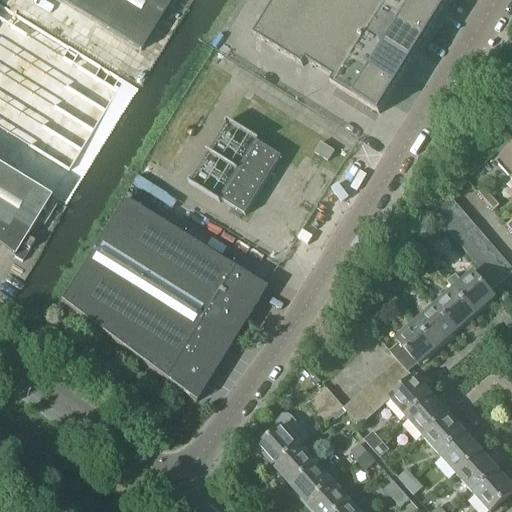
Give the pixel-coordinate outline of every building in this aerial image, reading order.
[(55,0),(141,52),(142,52),(173,1),(170,0),(55,0)] [(277,0),(254,37),(303,67),(306,62),(334,79),(331,85),(380,115),(451,0),(277,0)] [(0,162),(13,171),(29,145),(69,169),(82,148),(94,129),(106,109),(117,90),(94,76),(100,67),(0,6),(0,162)] [(258,143),(259,142),(227,122),(189,185),(220,204),(222,201),(246,216),(282,158),(258,143)] [(315,154),(329,163),(336,152),(322,143),(315,154)] [(13,171),(12,174),(51,198),(69,169),(29,145),(13,171)] [(511,149),(497,164),(511,180),(511,149)] [(48,201),(50,198),(0,167),(0,248),(13,258),(35,222),(44,227),(57,207),(48,201)] [(479,194),(487,203),(493,198),(485,189),(479,194)] [(493,198),(487,203),(494,212),(500,207),(493,198)] [(434,215),(442,225),(460,209),(452,200),(434,215)] [(60,304),(196,404),(249,318),(267,291),(239,274),(124,202),(60,304)] [(442,225),(449,234),(467,218),(460,209),(442,225)] [(449,234),(458,243),(476,227),(467,218),(449,234)] [(458,243),(465,252),(483,236),(476,227),(458,243)] [(465,252),(473,261),(491,245),(483,236),(465,252)] [(473,261),(481,270),(499,254),(491,245),(473,261)] [(432,246),(423,255),(430,263),(440,255),(432,246)] [(481,270),(489,279),(507,264),(499,254),(481,270)] [(430,263),(423,255),(414,262),(422,271),(430,263)] [(511,268),(507,264),(489,279),(497,289),(511,275),(511,268)] [(454,291),(477,317),(496,299),(474,274),(454,291)] [(395,280),(385,289),(392,297),(403,288),(395,280)] [(392,297),(385,289),(366,305),(374,314),(392,297)] [(435,308),(458,333),(477,317),(454,291),(435,308)] [(416,325),(439,350),(458,333),(435,308),(416,325)] [(397,342),(399,345),(415,363),(419,368),(439,350),(416,325),(397,342)] [(398,362),(406,371),(415,363),(399,345),(390,353),(398,362)] [(405,388),(414,380),(406,371),(398,362),(389,370),(405,388)] [(380,377),(396,396),(405,388),(389,370),(380,377)] [(387,403),(391,400),(396,396),(380,377),(372,385),(387,403)] [(391,400),(408,420),(433,397),(417,378),(414,380),(405,388),(396,396),(391,400)] [(378,411),(387,403),(372,385),(363,393),(378,411)] [(309,407),(318,416),(337,400),(328,390),(309,407)] [(369,419),(378,411),(363,393),(354,401),(369,419)] [(408,420),(425,438),(450,416),(433,397),(408,420)] [(326,426),(345,409),(337,400),(318,416),(326,426)] [(360,427),(369,419),(354,401),(345,409),(360,427)] [(276,469),(301,447),(312,438),(294,418),(293,417),(291,417),(290,416),(289,416),(287,416),(286,416),(284,416),(282,417),(281,418),(280,419),(279,420),(278,422),(278,424),(278,425),(278,427),(279,428),(280,431),(259,450),(276,469)] [(425,438),(441,457),(466,435),(450,416),(425,438)] [(365,441),(373,451),(382,443),(374,433),(365,441)] [(441,457),(458,476),(483,454),(466,435),(441,457)] [(382,443),(373,451),(381,460),(390,451),(382,443)] [(352,453),(360,462),(369,454),(361,445),(352,453)] [(276,469),(293,489),(318,467),(301,447),(276,469)] [(369,454),(360,462),(367,471),(377,463),(369,454)] [(458,476),(475,495),(500,473),(483,454),(458,476)] [(293,489),(310,507),(335,485),(318,467),(293,489)] [(399,479),(407,488),(416,480),(408,471),(399,479)] [(511,486),(500,473),(475,495),(489,511),(494,511),(511,497),(511,486)] [(416,480),(407,488),(415,497),(424,489),(416,480)] [(385,491),(393,500),(403,492),(395,483),(385,491)] [(310,507),(313,511),(342,511),(351,504),(335,485),(310,507)] [(403,492),(393,500),(401,509),(410,500),(403,492)]
